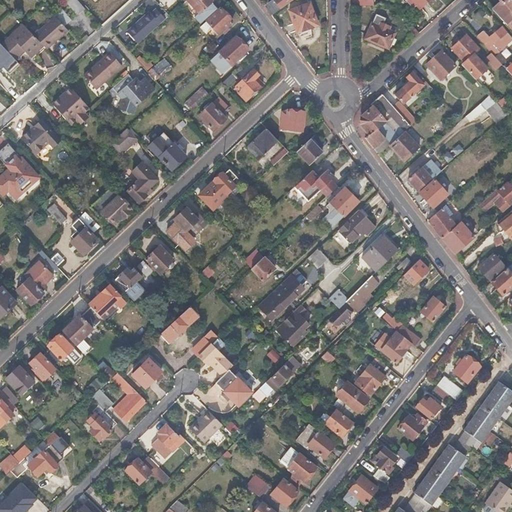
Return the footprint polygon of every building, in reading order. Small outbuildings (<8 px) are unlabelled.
[(66,0),(67,1),(66,2),(78,16),(86,9),(77,0),(66,0)] [(186,0),(199,13),(194,17),(200,24),(218,9),(212,2),(210,0),(186,0)] [(271,0),(265,6),(272,16),(289,0),(271,0)] [(502,3),(493,10),(505,23),(511,16),(511,7),(505,0),(501,0),(500,1),(502,3)] [(310,1),(289,11),(297,32),(318,23),(310,1)] [(135,44),(165,20),(154,6),(124,30),(135,44)] [(235,24),(223,10),(208,24),(220,37),(235,24)] [(386,18),(376,14),(366,36),(380,41),(379,44),(388,48),(395,33),(388,31),(390,27),(383,24),(386,18)] [(68,29),(55,15),(33,35),(43,46),(46,49),(68,29)] [(23,24),(1,44),(15,59),(25,51),(30,57),(43,46),(33,35),(23,24)] [(483,30),(478,34),(491,50),(497,45),(500,49),(511,40),(502,27),(488,38),(483,30)] [(466,33),(451,47),(463,61),(460,63),(474,78),(486,68),(473,53),(478,48),(466,33)] [(247,49),(235,37),(219,52),(231,65),(247,49)] [(121,65),(109,51),(84,74),(95,87),(121,65)] [(441,51),(426,65),(440,79),(455,66),(441,51)] [(492,53),(486,57),(496,69),(502,64),(492,53)] [(247,73),(248,75),(233,89),(237,94),(239,93),(246,100),(262,85),(256,78),(259,75),(252,68),(247,73)] [(406,78),(409,82),(394,95),(402,104),(426,82),(418,74),(415,76),(412,72),(406,78)] [(131,79),(126,74),(108,91),(114,97),(117,93),(122,98),(118,109),(132,113),(134,107),(153,89),(143,78),(138,82),(134,77),(131,79)] [(238,80),(232,74),(222,84),(227,89),(238,80)] [(71,87),(66,92),(70,97),(75,92),(71,87)] [(184,103),(192,112),(209,96),(201,87),(184,103)] [(66,92),(51,104),(66,121),(72,116),(76,121),(80,126),(88,119),(84,114),(90,108),(75,92),(70,97),(66,92)] [(382,94),(376,99),(403,131),(410,125),(393,106),(382,94)] [(485,110),(497,123),(506,115),(489,96),(465,117),(471,123),(485,110)] [(228,109),(217,97),(198,115),(212,131),(225,119),(221,115),(228,109)] [(399,101),(393,106),(410,125),(415,120),(399,101)] [(360,124),(369,135),(365,138),(378,155),(389,145),(398,136),(393,130),(385,138),(376,127),(384,120),(382,117),(377,112),(373,107),(361,116),(360,124)] [(286,117),(281,116),(280,130),(302,132),(303,112),(287,111),(286,117)] [(76,121),(72,116),(66,121),(70,126),(76,121)] [(189,123),(185,118),(176,126),(180,131),(189,123)] [(60,139),(41,119),(21,137),(36,153),(47,142),(52,147),(60,139)] [(116,138),(111,143),(121,154),(137,139),(127,128),(116,138)] [(278,141),(266,129),(245,149),(257,162),(278,141)] [(401,134),(398,136),(389,145),(405,162),(420,149),(403,131),(401,134)] [(310,139),(297,151),(309,164),(322,153),(310,139)] [(35,175),(7,143),(0,150),(0,159),(5,166),(6,165),(10,169),(7,171),(7,173),(8,175),(5,178),(2,175),(0,177),(0,191),(2,194),(8,189),(15,198),(25,189),(22,186),(35,175)] [(186,156),(174,144),(159,158),(171,170),(186,156)] [(435,162),(431,166),(438,174),(442,170),(435,162)] [(131,173),(138,180),(126,191),(126,193),(123,195),(134,207),(146,196),(143,193),(156,180),(140,163),(131,173)] [(430,177),(421,167),(408,180),(417,190),(430,177)] [(320,178),(313,170),(295,187),(308,201),(320,190),(331,180),(335,177),(329,170),(320,178)] [(213,182),(215,185),(209,191),(207,189),(201,195),(213,208),(240,183),(229,171),(224,175),(222,174),(213,182)] [(38,178),(35,175),(22,186),(25,189),(38,178)] [(337,187),(331,180),(320,190),(326,197),(337,187)] [(434,180),(420,193),(433,207),(447,195),(434,180)] [(498,191),(496,189),(478,205),(483,211),(494,201),(502,211),(511,201),(511,191),(511,190),(511,189),(511,186),(507,182),(498,191)] [(358,202),(346,189),(327,208),(328,209),(327,214),(322,219),(330,229),(358,202)] [(106,205),(108,206),(101,212),(113,225),(119,219),(121,220),(131,211),(118,197),(115,199),(114,198),(106,205)] [(445,204),(427,221),(441,239),(442,238),(457,225),(449,217),(453,213),(445,204)] [(483,211),(478,205),(465,218),(469,223),(483,211)] [(55,209),(49,215),(60,225),(66,220),(55,209)] [(174,221),(176,223),(166,232),(184,250),(194,241),(186,233),(201,218),(195,213),(193,215),(186,209),(174,221)] [(344,225),(347,228),(342,232),(354,244),(366,233),(367,234),(375,227),(359,211),(344,225)] [(511,212),(498,223),(511,240),(511,238),(511,212)] [(314,218),(310,213),(301,221),(306,226),(314,218)] [(87,217),(81,222),(87,228),(90,232),(96,227),(87,217)] [(71,226),(79,235),(71,242),(83,255),(97,242),(85,229),(87,228),(81,222),(79,219),(71,226)] [(460,222),(457,225),(442,238),(455,253),(473,237),(460,222)] [(397,251),(383,236),(362,258),(376,272),(397,251)] [(159,247),(144,262),(153,272),(156,269),(161,275),(168,268),(167,267),(173,261),(159,247)] [(318,248),(313,253),(308,258),(318,269),(323,264),(328,260),(318,248)] [(494,254),(479,267),(490,281),(505,267),(494,254)] [(263,257),(251,269),(262,281),(274,269),(263,257)] [(25,275),(28,278),(16,290),(30,305),(43,293),(42,291),(39,289),(44,285),(54,277),(40,261),(25,275)] [(428,270),(418,261),(403,275),(413,285),(428,270)] [(144,262),(137,268),(147,278),(153,272),(144,262)] [(511,262),(491,282),(503,295),(511,286),(511,262)] [(369,278),(359,268),(349,278),(359,288),(369,278)] [(130,273),(126,269),(114,281),(125,293),(141,278),(133,270),(130,273)] [(307,279),(297,269),(277,287),(264,300),(258,306),(272,320),(278,315),(291,302),(305,289),(301,285),(307,279)] [(369,278),(359,288),(346,302),(354,310),(355,312),(371,296),(368,293),(377,284),(370,277),(369,278)] [(120,297),(109,286),(89,305),(91,308),(99,317),(113,304),(119,311),(126,304),(120,297)] [(0,319),(16,304),(1,288),(0,288),(0,319)] [(125,294),(121,298),(129,305),(133,301),(125,294)] [(444,307),(433,298),(420,313),(431,322),(438,314),(444,307)] [(354,310),(346,302),(327,321),(332,326),(338,325),(342,322),(345,325),(350,319),(348,317),(354,310)] [(99,317),(91,308),(81,318),(92,330),(103,320),(99,317)] [(296,310),(276,329),(293,346),(307,332),(300,326),(306,320),(296,310)] [(194,320),(186,312),(162,333),(160,335),(169,344),(194,320)] [(81,318),(79,316),(62,333),(63,334),(75,346),(92,330),(81,318)] [(395,332),(397,333),(410,344),(414,347),(420,340),(402,325),(395,332)] [(211,330),(190,350),(196,357),(198,356),(217,338),(217,337),(211,330)] [(410,344),(397,333),(391,340),(382,352),(395,363),(410,344)] [(60,336),(60,335),(47,347),(50,350),(43,356),(54,367),(60,361),(61,361),(66,357),(74,365),(81,358),(74,349),(76,347),(75,346),(63,334),(60,336)] [(391,340),(384,334),(374,346),(382,352),(391,340)] [(206,364),(208,362),(222,376),(228,370),(232,366),(216,351),(223,344),(217,338),(198,356),(206,364)] [(326,352),(321,358),(328,364),(334,359),(326,352)] [(41,353),(30,364),(38,372),(36,374),(43,382),(57,370),(54,367),(43,356),(41,353)] [(480,367),(466,356),(453,372),(466,384),(480,367)] [(390,370),(375,358),(354,385),(369,397),(390,370)] [(162,373),(148,360),(133,375),(146,388),(162,373)] [(31,373),(22,364),(5,380),(20,395),(34,383),(27,376),(31,373)] [(291,373),(283,365),(268,381),(267,380),(260,387),(268,396),(291,373)] [(222,376),(215,383),(238,405),(250,393),(228,370),(222,376)] [(112,379),(128,395),(114,410),(126,422),(147,402),(118,373),(112,379)] [(443,377),(436,386),(448,395),(456,402),(463,393),(443,377)] [(403,511),(401,511),(398,510),(396,511),(420,511),(427,504),(431,507),(466,458),(465,456),(477,440),(481,443),(511,399),(511,390),(498,381),(464,430),(465,431),(453,448),(448,445),(413,494),(415,495),(403,511)] [(3,386),(0,388),(0,390),(9,401),(13,397),(3,386)] [(436,386),(431,392),(443,401),(448,395),(436,386)] [(368,400),(352,387),(335,408),(352,421),(368,400)] [(0,414),(7,408),(5,407),(10,402),(9,401),(0,390),(0,414)] [(100,390),(91,398),(101,408),(106,412),(114,404),(100,390)] [(423,400),(416,408),(431,419),(440,407),(429,398),(426,402),(423,400)] [(5,407),(7,408),(0,414),(0,428),(13,415),(12,414),(16,409),(10,402),(5,407)] [(97,416),(90,423),(97,430),(93,433),(99,440),(103,436),(104,437),(117,424),(106,412),(101,408),(95,414),(97,416)] [(222,425),(208,411),(190,429),(204,442),(219,427),(222,425)] [(351,424),(335,411),(324,425),(340,437),(351,424)] [(414,421),(409,417),(399,430),(413,441),(427,423),(418,415),(414,421)] [(265,425),(258,420),(251,427),(257,432),(265,425)] [(158,437),(150,444),(165,458),(184,439),(180,435),(178,437),(166,424),(156,435),(158,437)] [(308,425),(295,441),(307,451),(310,448),(323,458),(334,445),(308,425)] [(31,453),(25,459),(30,464),(28,466),(38,476),(47,468),(51,472),(58,466),(57,464),(63,458),(60,454),(69,446),(60,436),(39,455),(34,450),(31,453)] [(31,453),(26,447),(13,459),(19,465),(25,459),(31,453)] [(400,447),(395,454),(407,464),(413,457),(400,447)] [(278,461),(286,468),(297,455),(289,448),(278,461)] [(381,459),(376,464),(381,468),(373,477),(384,486),(388,482),(392,477),(388,474),(393,468),(390,467),(397,459),(384,448),(377,456),(381,459)] [(511,462),(511,453),(510,452),(502,463),(509,467),(511,462)] [(286,468),(292,473),(291,474),(297,479),(299,478),(302,481),(304,483),(315,469),(298,454),(297,455),(286,468)] [(13,459),(11,456),(0,465),(0,466),(7,475),(12,471),(19,465),(13,459)] [(137,458),(126,470),(140,483),(151,472),(163,484),(170,478),(148,456),(141,463),(137,458)] [(266,484),(254,473),(244,485),(256,496),(266,484)] [(291,474),(286,481),(296,489),(302,481),(299,478),(297,479),(291,474)] [(361,476),(343,500),(353,508),(359,500),(364,505),(377,489),(361,476)] [(297,491),(283,480),(270,495),(284,507),(297,491)] [(504,511),(511,501),(511,490),(501,483),(486,504),(496,511),(504,511)] [(29,511),(40,501),(22,486),(0,507),(0,511),(29,511)] [(101,511),(102,511),(90,500),(78,511),(101,511)] [(176,501),(169,509),(173,511),(187,511),(188,511),(176,501)] [(271,511),(261,503),(253,511),(271,511)]
